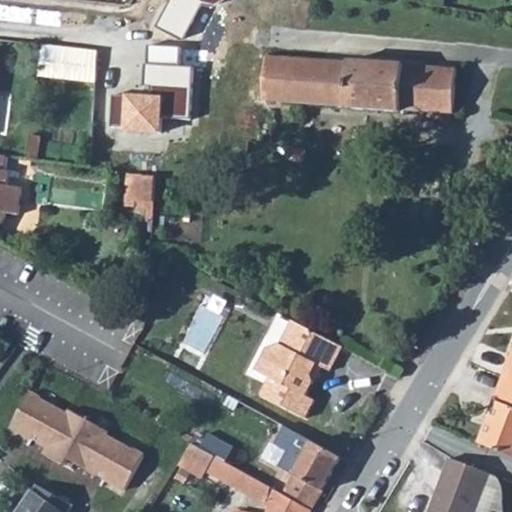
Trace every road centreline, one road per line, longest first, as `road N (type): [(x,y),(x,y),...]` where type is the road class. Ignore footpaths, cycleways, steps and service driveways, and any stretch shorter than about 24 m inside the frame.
road 1 (tertiary): [(511,243),(351,511)]
road 2 (residential): [(241,38),(511,58)]
road 3 (track): [(0,27),(241,38)]
